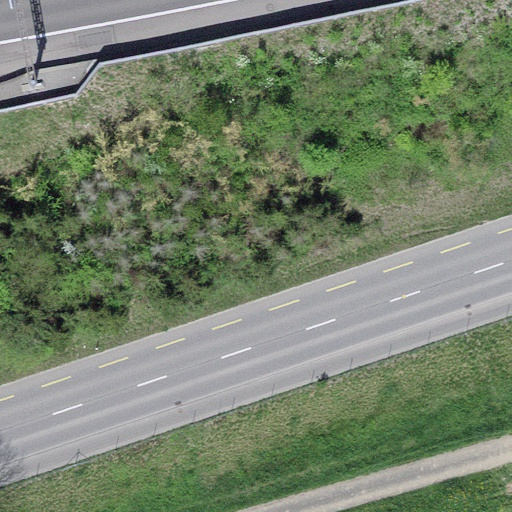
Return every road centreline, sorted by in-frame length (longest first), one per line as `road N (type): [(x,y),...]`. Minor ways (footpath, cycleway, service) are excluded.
road 1 (tertiary): [(0,431),(511,260)]
road 2 (track): [(511,448),(282,511)]
